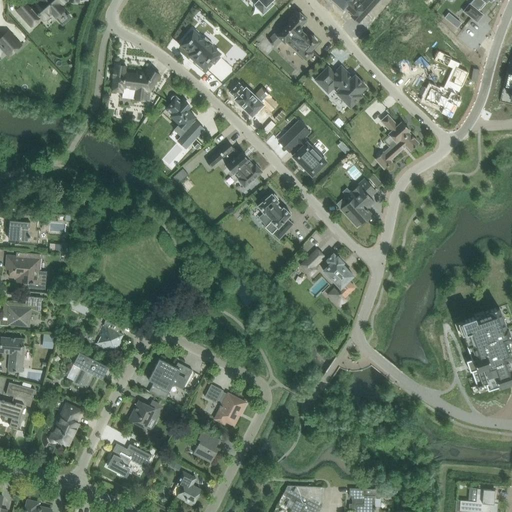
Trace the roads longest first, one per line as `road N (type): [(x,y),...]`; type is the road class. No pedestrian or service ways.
road 1 (residential): [(73,486),(146,340),(166,333),(265,392),(209,511)]
road 2 (residential): [(379,261),(204,91),(120,33),(110,17),(117,0)]
road 3 (residential): [(379,261),(358,337),(427,397),(486,424),(511,426)]
road 4 (residential): [(449,146),(308,0)]
road 5 (residential): [(511,7),(475,116),(449,146)]
road 6 (residential): [(449,146),(400,187),(379,261)]
